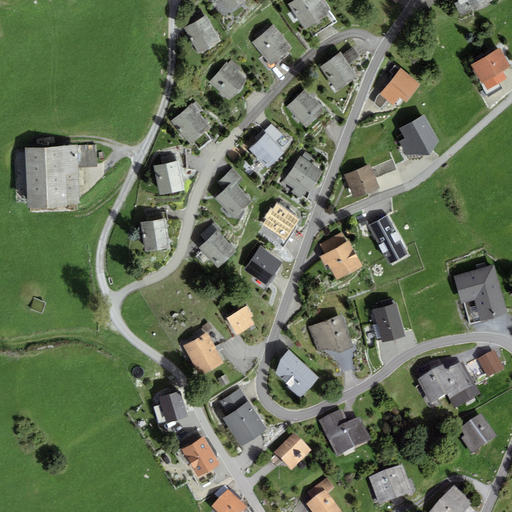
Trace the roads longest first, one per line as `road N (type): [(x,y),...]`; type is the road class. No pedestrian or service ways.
road 1 (residential): [(383,47),(264,362),(265,398),(277,411),(301,415),(364,387),(425,346),(472,337),(511,346)]
road 2 (residential): [(383,47),(347,34),(293,72),(210,165),(169,269),(114,300)]
road 3 (residential): [(114,300),(100,253),(166,97),(174,9)]
road 4 (residential): [(259,511),(182,378),(125,330),(114,300)]
